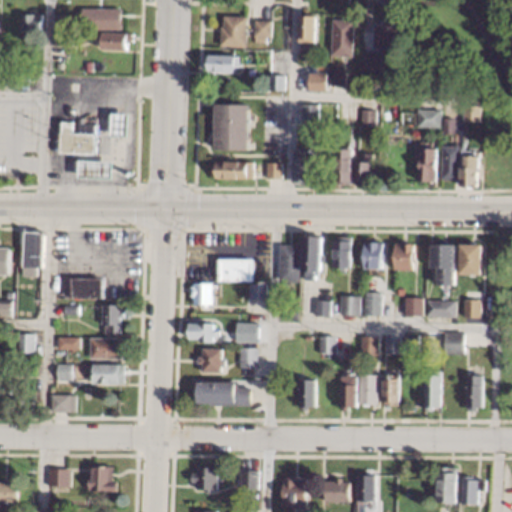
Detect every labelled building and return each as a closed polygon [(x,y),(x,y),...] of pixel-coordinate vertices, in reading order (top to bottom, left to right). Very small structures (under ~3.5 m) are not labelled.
[(120,30),(82,29),(82,7),(121,8),(120,30)] [(33,11),(32,14),(42,14),(41,35),(21,34),(22,13),(29,14),(29,11),(33,11)] [(74,15),(73,26),(58,26),(59,14),(74,15)] [(317,15),(316,37),(313,37),(313,41),(298,40),(299,14),(317,15)] [(246,17),(244,46),(219,45),(220,26),(223,26),(223,16),(246,17)] [(353,20),(351,56),(330,55),(332,18),(353,20)] [(271,20),(270,37),(254,36),(254,19),(271,20)] [(392,21),(392,25),(401,25),(400,48),(372,47),(373,23),(381,23),(381,21),(392,21)] [(72,30),(71,45),(56,44),(57,29),(72,30)] [(132,42),(127,41),(126,50),(102,49),(103,31),(133,31),(132,42)] [(362,50),(380,51),(379,71),(360,70),(362,50)] [(238,55),(238,69),(234,69),(234,72),(208,71),(208,68),(206,68),(207,55),(238,55)] [(320,70),(319,87),(305,86),(305,69),(320,70)] [(346,70),(344,85),(330,84),(331,69),(346,70)] [(270,74),(284,74),(284,89),(269,89),(270,74)] [(248,148),(214,147),(215,102),(249,103),(248,148)] [(317,121),(302,120),(302,104),(317,104),(317,121)] [(413,104),(413,109),(416,109),(415,126),(401,125),(402,110),(399,110),(400,104),(413,104)] [(480,120),(480,126),(472,125),(472,120),(462,119),(463,104),(480,105),(479,120),(480,120)] [(440,109),(439,127),(424,126),(424,133),(417,133),(417,126),(416,126),(417,108),(440,109)] [(362,109),(375,109),(375,124),(361,123),(362,109)] [(129,112),(128,135),(112,134),(112,112),(129,112)] [(454,118),(454,133),(443,132),(443,117),(454,118)] [(72,121),(72,132),(78,133),(79,123),(94,124),(94,133),(96,133),(95,154),(60,152),(62,121),(72,121)] [(460,145),(459,179),(440,178),(441,144),(460,145)] [(436,147),(435,180),(418,179),(419,147),(436,147)] [(309,148),(309,153),(313,153),(311,181),(293,180),(294,148),(309,148)] [(352,182),(335,182),(336,149),(353,150),(352,182)] [(479,150),(477,184),(460,183),(462,149),(479,150)] [(0,151),(11,152),(11,176),(0,175),(0,151)] [(373,165),(370,165),(370,185),(356,185),(356,160),(365,160),(365,153),(373,153),(373,165)] [(112,178),(79,177),(79,160),(112,161),(112,178)] [(254,178),(216,178),(216,162),(254,161),(254,178)] [(281,178),(267,178),(267,162),(281,162),(281,178)] [(48,230),(46,267),(27,266),(29,229),(48,230)] [(355,236),(354,265),(350,265),(350,269),(342,269),(342,266),(336,266),(337,235),(355,236)] [(326,236),(325,253),(328,253),(328,261),(325,261),(325,271),(319,271),(318,280),(308,279),(308,269),(305,269),(307,236),(326,236)] [(387,241),(386,275),(372,274),(372,267),(367,267),(368,240),(387,241)] [(417,243),(416,269),(398,268),(399,242),(417,243)] [(459,244),(458,285),(441,284),(441,268),(435,268),(436,243),(459,244)] [(485,244),(485,274),(463,273),(463,243),(485,244)] [(303,245),(302,281),(282,280),(283,245),(303,245)] [(0,247),(13,247),(13,274),(0,273),(0,247)] [(257,259),(257,279),(222,278),(223,259),(257,259)] [(105,298),(74,298),(74,277),(105,278),(105,298)] [(216,304),(197,304),(197,296),(194,296),(194,285),(197,285),(197,282),(216,282),(216,304)] [(269,299),(251,298),(251,284),(269,284),(269,299)] [(362,315),(343,315),(343,295),(363,295),(362,315)] [(384,314),(367,313),(367,297),(384,297),(384,314)] [(427,314),(407,314),(407,297),(428,297),(427,314)] [(333,316),(317,316),(317,299),(333,299),(333,316)] [(459,316),(429,316),(429,299),(459,300),(459,316)] [(484,317),(467,317),(467,299),(484,299),(484,317)] [(15,317),(0,316),(0,300),(15,300),(15,317)] [(38,313),(22,313),(22,301),(38,301),(38,313)] [(301,319),(283,319),(284,302),(301,302),(301,319)] [(124,332),(108,332),(108,324),(104,324),(104,303),(124,303),(124,332)] [(81,314),(67,314),(67,304),(81,304),(81,314)] [(267,336),(251,336),(251,321),(267,321),(267,336)] [(236,341),(259,342),(259,322),(236,322),(236,341)] [(217,342),(203,342),(203,339),(191,339),(191,323),(217,323),(217,342)] [(468,353),(447,353),(448,332),(468,332),(468,353)] [(37,352),(21,352),(21,333),(33,333),(37,333),(37,352)] [(422,350),(406,350),(406,334),(422,334),(422,350)] [(82,350),(60,349),(60,335),(83,335),(82,350)] [(339,353),(321,353),(321,335),(324,335),(340,335),(339,353)] [(125,357),(93,356),(93,336),(125,337),(125,357)] [(382,353),(364,353),(364,336),(382,336),(382,353)] [(404,353),(388,352),(388,338),(404,338),(404,353)] [(225,372),(204,372),(205,363),(201,363),(202,356),(206,356),(206,347),(225,347),(225,372)] [(261,367),(242,367),(242,348),(252,348),(261,348),(261,367)] [(75,379),(60,379),(60,363),(75,363),(75,379)] [(127,383),(95,382),(95,363),(127,363),(127,383)] [(445,407),(437,407),(437,410),(429,410),(429,374),(435,374),(436,371),(445,371),(445,407)] [(382,405),(363,405),(363,373),(382,373),(382,405)] [(402,406),(387,406),(387,373),(402,373),(402,406)] [(359,408),(344,407),(345,375),(360,375),(359,408)] [(486,407),(480,407),(480,412),(470,412),(470,375),(486,375),(486,407)] [(0,378),(7,378),(6,380),(15,380),(15,400),(0,400),(0,378)] [(319,407),(311,407),(311,410),(303,410),(303,378),(319,379),(319,407)] [(239,387),(254,387),(254,407),(212,406),(212,401),(199,401),(200,380),(239,381),(239,387)] [(78,412),(54,412),(55,394),(78,394),(78,412)] [(115,480),(120,480),(120,491),(92,491),(92,474),(95,474),(95,466),(115,466),(115,480)] [(461,467),(459,502),(440,501),(442,466),(461,467)] [(221,488),(199,488),(199,481),(194,481),(194,472),(199,472),(199,467),(221,467),(221,488)] [(73,486),(51,486),(51,468),(73,468),(73,486)] [(261,489),(243,488),(243,470),(261,470),(261,489)] [(379,501),(360,500),(360,474),(380,474),(379,501)] [(301,481),(310,481),(310,502),(298,502),(298,504),(286,504),(286,476),(301,476),(301,481)] [(478,477),(478,478),(490,479),(489,489),(483,489),(482,503),(464,502),(465,476),(478,477)] [(10,482),(22,482),(22,502),(0,501),(0,480),(4,480),(4,478),(10,478),(10,482)] [(353,501),(328,501),(328,480),(353,480),(353,501)]
